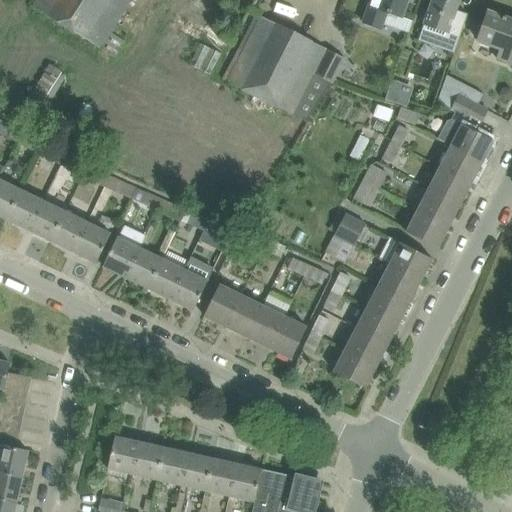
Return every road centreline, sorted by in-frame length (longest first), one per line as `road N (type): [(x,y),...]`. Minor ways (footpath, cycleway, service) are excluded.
road 1 (residential): [(371,451),(97,317)]
road 2 (residential): [(371,451),(511,181)]
road 3 (residential): [(46,511),(97,317)]
road 4 (residential): [(494,511),(371,451)]
